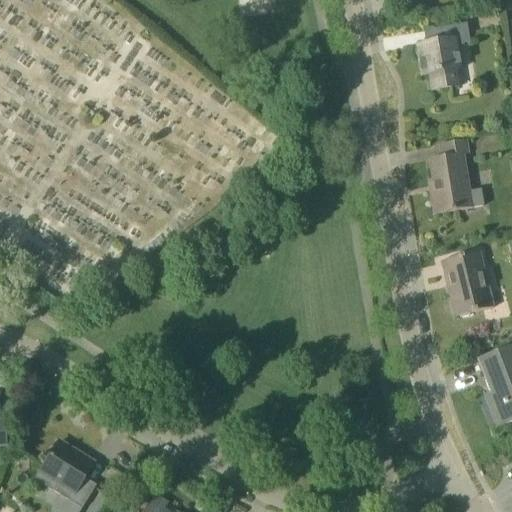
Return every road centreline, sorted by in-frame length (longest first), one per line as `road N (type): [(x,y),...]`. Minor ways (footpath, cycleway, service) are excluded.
road 1 (residential): [(450,475),(426,406),(347,0)]
road 2 (residential): [(0,338),(266,498),(307,511)]
